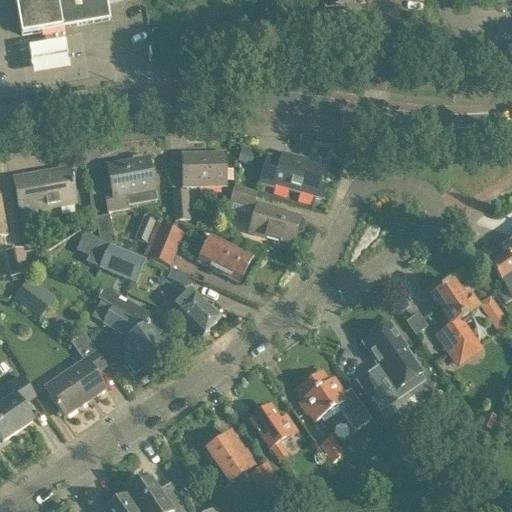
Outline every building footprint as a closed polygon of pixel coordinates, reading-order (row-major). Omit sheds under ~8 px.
[(13,0),(20,38),(108,22),(106,5),(137,0),(13,0)] [(311,0),(310,12),(322,14),(322,15),(348,18),(350,4),(353,4),(353,0),(311,0)] [(27,45),(32,74),(69,68),(64,39),(27,45)] [(224,156),(181,157),(182,191),(225,190),(224,156)] [(266,158),(258,187),(272,191),(273,189),(315,200),(321,202),(325,187),(319,185),(324,168),(282,156),(280,162),(266,158)] [(112,200),(104,202),(107,214),(128,210),(126,199),(154,194),(147,160),(143,161),(141,159),(132,161),(131,163),(106,168),(112,200)] [(68,172),(14,181),(21,223),(35,221),(33,213),(75,206),(68,172)] [(234,190),(230,204),(251,210),(255,196),(234,190)] [(186,195),(172,195),(174,224),(188,223),(186,195)] [(256,206),(247,235),(291,248),(295,235),(298,236),(301,234),(303,226),(302,223),(299,222),(299,220),(284,216),(284,214),(256,206)] [(108,218),(94,220),(98,243),(108,247),(114,249),(108,218)] [(29,227),(18,229),(22,249),(32,247),(29,227)] [(160,228),(147,260),(169,270),(183,238),(160,228)] [(210,239),(197,265),(237,286),(251,261),(210,239)] [(87,261),(85,266),(98,271),(134,287),(144,264),(109,250),(108,249),(108,247),(98,243),(96,242),(95,242),(87,261)] [(506,257),(489,269),(504,290),(497,296),(505,307),(511,301),(511,242),(501,250),(506,257)] [(26,275),(23,255),(22,255),(21,251),(3,253),(7,279),(9,279),(10,284),(22,282),(21,277),(25,276),(26,275)] [(34,253),(23,255),(26,275),(36,265),(34,253)] [(185,287),(188,278),(178,274),(175,283),(185,287)] [(29,280),(15,299),(41,318),(55,300),(29,280)] [(452,284),(431,299),(444,317),(441,319),(448,330),(437,338),(455,364),(478,349),(461,323),(479,310),(469,294),(462,299),(452,284)] [(101,303),(91,320),(128,341),(124,344),(125,345),(124,346),(130,355),(121,360),(133,377),(143,370),(143,371),(165,355),(154,340),(159,337),(150,325),(155,322),(136,311),(117,299),(117,300),(102,291),(97,301),(101,303)] [(180,302),(172,310),(178,315),(177,316),(200,340),(219,321),(195,298),(186,307),(180,302)] [(489,298),(477,306),(500,340),(511,333),(489,298)] [(426,329),(417,316),(406,324),(415,337),(426,329)] [(369,375),(358,383),(371,403),(372,403),(382,396),(389,406),(411,391),(407,386),(420,377),(403,351),(404,350),(389,328),(364,345),(381,369),(370,376),(369,375)] [(82,364),(43,391),(63,421),(106,392),(95,376),(105,369),(83,336),(70,345),(82,364)] [(321,375),(294,393),(299,401),(301,399),(304,402),(301,404),(316,425),(347,403),(333,382),(328,385),(321,375)] [(14,400),(0,409),(0,441),(2,444),(31,424),(21,408),(33,399),(20,379),(6,389),(14,400)] [(270,410),(250,424),(269,453),(270,452),(278,464),(287,458),(279,446),(296,435),(286,419),(279,424),(270,410)] [(491,433),(497,422),(486,417),(481,427),(491,433)] [(229,438),(207,454),(220,473),(213,477),(223,491),(252,471),(229,438)] [(332,441),(320,449),(332,467),(344,458),(332,441)] [(265,468),(249,478),(263,498),(278,487),(265,468)] [(295,479),(283,488),(296,505),(308,497),(295,479)] [(151,482),(127,499),(135,511),(182,511),(179,501),(170,486),(159,494),(151,482)] [(135,511),(127,499),(107,511),(135,511)]
